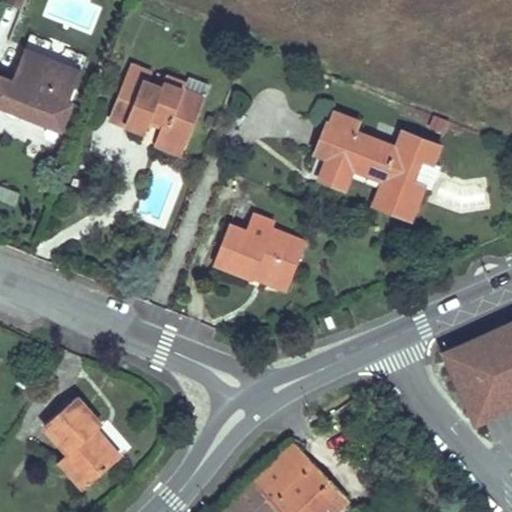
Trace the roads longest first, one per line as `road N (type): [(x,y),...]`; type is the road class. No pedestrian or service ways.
road 1 (residential): [(0,285),(201,365),(253,406)]
road 2 (residential): [(387,340),(433,412),(511,505)]
road 3 (secondary): [(253,406),(387,340)]
road 4 (secondary): [(160,511),(253,406)]
road 5 (secondary): [(387,340),(511,284)]
